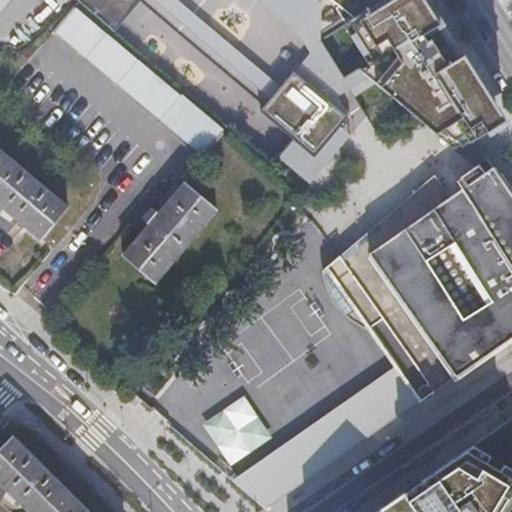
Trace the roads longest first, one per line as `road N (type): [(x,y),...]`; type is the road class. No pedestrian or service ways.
road 1 (unclassified): [(511,380),(328,511)]
road 2 (tertiary): [(29,364),(186,511)]
